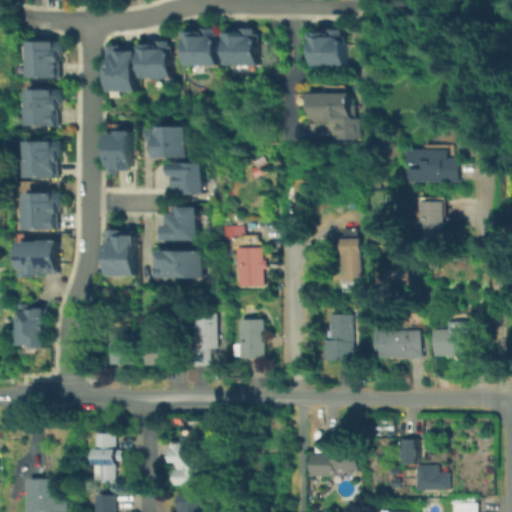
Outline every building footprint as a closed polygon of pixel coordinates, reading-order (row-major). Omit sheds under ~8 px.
[(190,30),(222,30),(222,67),(190,67),(190,30)] [(262,31),(261,67),(230,67),(230,30),(262,31)] [(349,31),(349,68),(318,68),(318,31),(349,31)] [(62,41),(62,77),(30,77),(30,41),(62,41)] [(145,78),(145,44),(175,44),(175,78),(145,78)] [(112,92),(112,47),(140,47),(140,92),(112,92)] [(61,91),(61,125),(32,125),(32,90),(61,91)] [(355,93),(355,112),(358,112),(358,122),(362,122),(362,138),(339,138),(339,122),(315,122),(315,110),(301,110),(301,95),(315,95),(315,93),(355,93)] [(158,157),(158,127),(192,127),(192,158),(158,157)] [(112,170),(112,134),(136,134),(136,170),(112,170)] [(61,141),(61,177),(29,177),(29,141),(61,141)] [(459,164),(459,181),(417,181),(417,171),(429,171),(429,164),(418,164),(418,150),(460,150),(460,164),(459,164)] [(262,174),(258,166),(271,160),(275,168),(262,174)] [(177,163),(208,163),(209,196),(195,196),(195,193),(177,193),(177,163)] [(60,193),(59,229),(28,229),(28,193),(60,193)] [(427,247),(428,201),(453,202),(453,247),(427,247)] [(203,208),(203,242),(172,242),(172,208),(203,208)] [(362,229),(362,238),(367,238),(366,281),(347,280),(347,238),(347,229),(362,229)] [(128,231),(128,234),(139,234),(139,277),(112,277),(112,231),(128,231)] [(260,239),(260,248),(266,248),(266,286),(244,286),(244,253),(239,253),(239,239),(260,239)] [(61,241),(61,276),(24,276),(24,241),(61,241)] [(204,251),(204,280),(160,279),(160,251),(204,251)] [(52,308),(52,347),(25,347),(25,308),(52,308)] [(336,358),(329,358),(330,340),(336,340),(336,315),(357,315),(357,358),(336,358)] [(197,348),(196,316),(220,316),(220,350),(212,350),(212,365),(191,366),(191,348),(197,348)] [(245,320),(270,321),(269,359),(244,359),(245,320)] [(482,356),(439,356),(440,330),(456,330),(456,321),(482,321),(482,356)] [(172,327),(172,348),(181,348),(181,366),(151,366),(151,327),(172,327)] [(382,356),(382,332),(427,332),(427,360),(407,360),(407,356),(382,356)] [(116,366),(116,336),(134,336),(134,366),(116,366)] [(122,469),(122,484),(103,484),(103,469),(100,469),(100,449),(103,449),(103,434),(122,434),(122,469)] [(406,464),(405,440),(421,440),(422,464),(406,464)] [(206,465),(206,485),(205,485),(205,486),(179,486),(179,471),(183,471),(183,465),(176,465),(176,445),(206,445),(206,465)] [(337,476),(315,476),(315,454),(361,455),(361,471),(337,471),(337,476)] [(441,465),(441,473),(453,474),(453,488),(441,488),(441,491),(419,491),(419,465),(441,465)] [(60,476),(59,511),(32,511),(32,476),(60,476)] [(121,496),(121,511),(103,511),(103,496),(121,496)] [(184,511),(184,497),(207,497),(207,511),(184,511)] [(481,502),(480,511),(456,511),(457,502),(481,502)]
